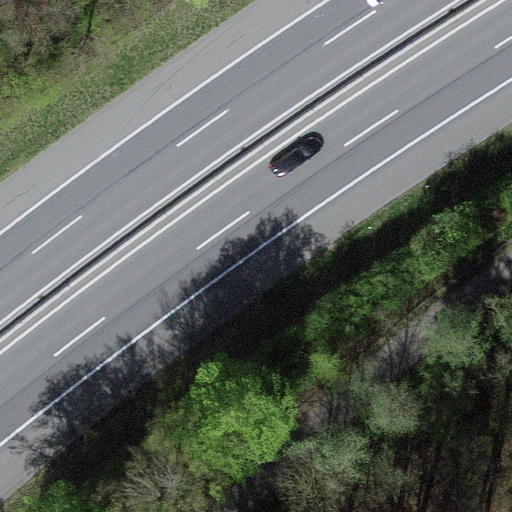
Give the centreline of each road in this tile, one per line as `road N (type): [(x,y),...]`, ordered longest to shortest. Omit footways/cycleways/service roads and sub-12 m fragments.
road 1 (motorway): [(0,399),(230,224),(511,36)]
road 2 (motorway): [(392,0),(182,141),(0,278)]
road 3 (track): [(257,511),(511,305)]
